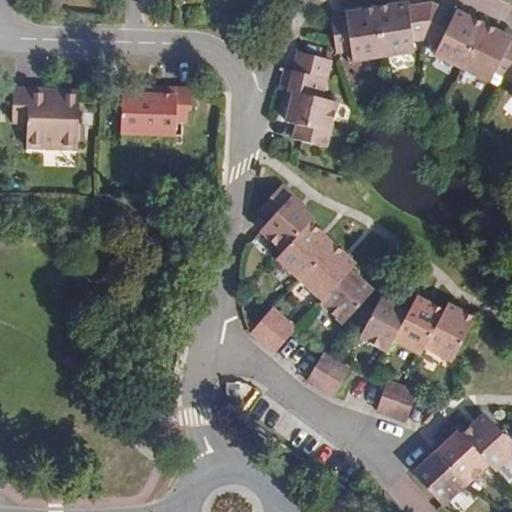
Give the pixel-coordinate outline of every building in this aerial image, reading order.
[(271,21),(276,0),(263,0),(259,18),(271,21)] [(426,39),(431,3),(407,7),(406,3),(375,8),(383,57),(414,52),(413,40),(426,39)] [(461,69),(483,24),(455,10),(453,14),(431,3),(426,39),(439,45),(434,56),(461,69)] [(383,57),(375,8),(345,13),(345,17),(329,19),(335,54),(351,51),(353,62),(383,57)] [(509,80),(511,75),(511,43),(510,42),(511,38),(511,37),(483,24),(461,69),(490,83),(495,72),(509,80)] [(326,149),(337,103),(322,99),(330,62),(299,54),(293,75),(289,95),(292,96),(285,125),(296,129),(293,141),(326,149)] [(289,95),(293,75),(285,72),(280,93),(289,95)] [(157,88),(157,87),(143,87),(143,95),(143,96),(157,95),(157,88)] [(77,150),(79,91),(62,91),(62,95),(46,95),(46,90),(46,88),(12,88),(11,122),(27,123),(26,148),(77,150)] [(191,122),(192,89),(157,88),(157,95),(143,96),(143,95),(121,94),(120,134),(176,135),(177,122),(191,122)] [(282,251),(309,222),(312,217),(299,206),(290,199),(292,194),(281,185),(259,210),(269,219),(259,230),(282,251)] [(299,279),(332,243),(321,233),(309,222),(282,251),(276,258),(299,279)] [(322,300),(350,271),(355,264),(342,252),(332,243),(299,279),(322,300)] [(343,324),(373,291),(361,281),(350,271),(322,300),(319,302),(343,324)] [(426,346),(444,310),(429,303),(415,296),(408,311),(394,339),(422,353),(426,346)] [(394,339),(408,311),(397,306),(380,297),(360,337),(387,351),(394,339)] [(453,361),(475,318),(460,310),(448,304),(444,310),(426,346),(453,361)] [(274,353),(296,329),(271,308),(250,333),(274,353)] [(333,396),(349,369),(322,353),(307,381),(333,396)] [(404,422),(415,392),(386,381),(376,411),(404,422)] [(511,453),(511,444),(484,414),(473,424),(461,436),(487,464),(494,471),(511,453)] [(487,464),(461,436),(458,432),(453,436),(435,452),(465,485),(487,464)] [(465,485),(435,452),(431,457),(412,473),(442,506),(465,485)]
